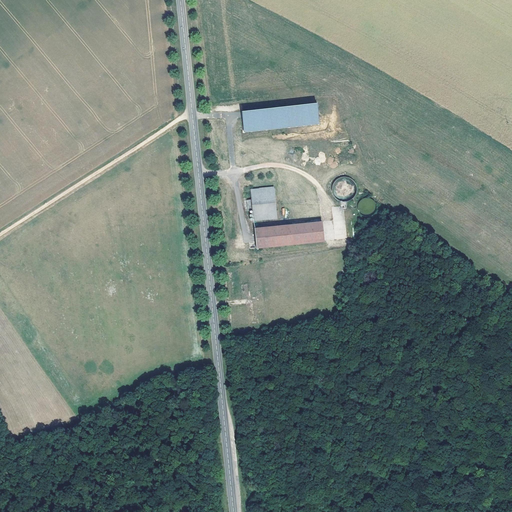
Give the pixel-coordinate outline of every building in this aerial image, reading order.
[(350,199),(357,182),(341,176),(334,193),(350,199)] [(247,211),(251,211),(252,222),(257,221),(276,220),(273,189),(249,191),(250,201),(246,201),(247,211)] [(365,199),(364,213),(374,213),(374,199),(365,199)] [(322,242),(320,222),(253,228),(256,249),(322,242)] [(248,284),(240,285),(242,298),(249,297),(248,284)]
